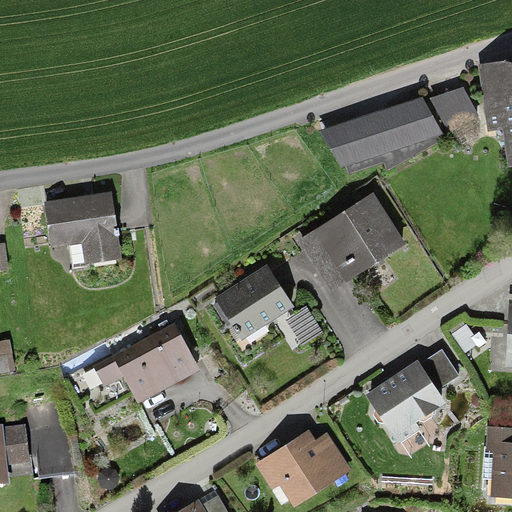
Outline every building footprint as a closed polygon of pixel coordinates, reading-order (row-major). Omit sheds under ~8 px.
[(483,103),(511,98),(511,67),(478,72),(483,103)] [(463,94),(430,103),(448,138),(477,121),(463,94)] [(511,98),(483,103),(488,136),(501,134),(507,171),(511,170),(511,98)] [(419,103),(319,134),(329,156),(346,182),(378,171),(382,180),(442,141),(419,103)] [(109,196),(41,205),(48,252),(80,247),(83,267),(118,262),(109,196)] [(371,196),(297,240),(328,293),(403,248),(371,196)] [(266,271),(212,305),(237,345),(291,311),(266,271)] [(511,308),(506,308),(503,365),(511,365),(511,308)] [(307,311),(288,322),(302,344),(320,333),(307,311)] [(202,371),(173,322),(91,370),(103,390),(119,381),(136,410),(202,371)] [(442,352),(420,365),(437,392),(458,379),(442,352)] [(8,354),(0,355),(0,373),(11,372),(8,354)] [(417,367),(363,399),(393,448),(418,433),(414,425),(442,409),(417,367)] [(320,429),(262,462),(290,511),(348,478),(320,429)] [(491,462),(489,499),(511,500),(511,432),(486,431),(484,462),(491,462)] [(22,437),(0,438),(0,497),(7,497),(5,473),(25,471),(22,437)] [(221,511),(216,501),(200,511),(221,511)]
